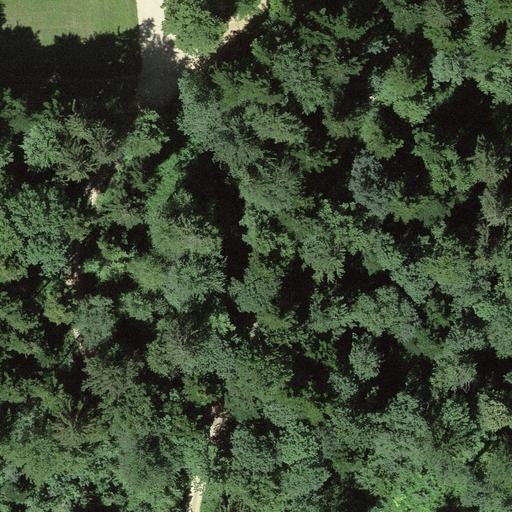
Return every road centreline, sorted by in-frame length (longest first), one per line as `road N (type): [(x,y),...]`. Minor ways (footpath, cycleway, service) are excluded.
road 1 (track): [(260,0),(153,91),(109,156),(73,269),(81,325),(108,385),(152,415),(218,414)]
road 2 (track): [(195,511),(218,414),(286,266),(416,29),(443,0)]
